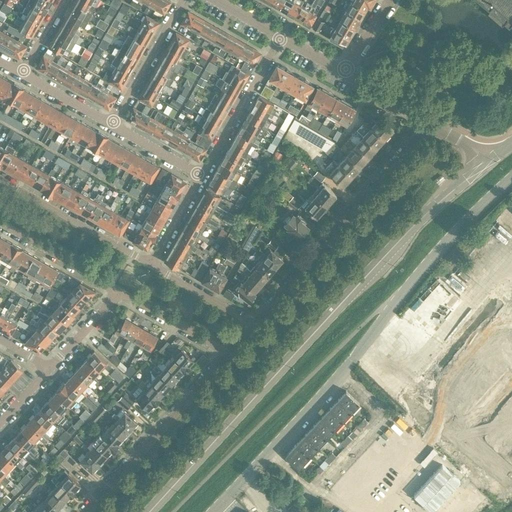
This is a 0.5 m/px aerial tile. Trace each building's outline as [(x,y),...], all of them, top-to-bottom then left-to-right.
[(33,0),(35,1),(48,8),(52,1),(49,0),(33,0)] [(75,0),(73,4),(86,11),(92,14),(96,7),(90,3),(84,0),(75,0)] [(149,0),(147,4),(155,9),(160,0),(149,0)] [(166,0),(160,0),(155,9),(164,14),(170,2),(166,0)] [(272,0),(270,4),(278,9),(283,0),(272,0)] [(283,0),(278,9),(286,13),(293,0),(283,0)] [(293,17),(300,5),(303,1),(300,0),(293,0),(286,13),(293,17)] [(312,12),(314,7),(316,3),(321,6),(324,0),(313,0),(310,6),(301,22),(309,26),(316,14),(312,12)] [(351,0),(351,1),(367,10),(369,6),(370,7),(373,1),(371,0),(353,0),(353,1),(351,0)] [(511,0),(476,0),(509,28),(511,24),(511,0)] [(35,1),(31,8),(43,15),(48,8),(35,1)] [(344,9),(345,10),(362,19),(367,10),(351,1),(349,4),(347,3),(345,4),(343,7),(344,9)] [(11,6),(4,2),(0,10),(7,13),(11,6)] [(293,17),(301,22),(310,6),(307,3),(304,8),(300,5),(293,17)] [(92,14),(86,11),(73,4),(69,11),(88,21),(92,14)] [(22,12),(27,15),(39,22),(43,15),(31,8),(26,5),(22,12)] [(333,8),(327,5),(324,10),(328,12),(329,13),(333,8)] [(328,12),(324,10),(323,9),(318,19),(322,21),(328,12)] [(345,10),(340,19),(355,27),(357,24),(358,24),(362,19),(345,10)] [(65,18),(78,25),(83,28),(88,21),(69,11),(65,18)] [(181,24),(189,29),(196,17),(187,12),(181,24)] [(113,16),(108,13),(104,20),(108,23),(113,16)] [(16,19),(23,23),(35,30),(39,22),(27,15),(24,20),(18,16),(16,19)] [(146,16),(142,23),(154,30),(158,23),(146,16)] [(204,21),(196,17),(189,29),(185,36),(188,38),(193,31),(197,33),(204,21)] [(61,25),(74,32),(79,35),(78,35),(80,32),(76,29),(78,25),(65,18),(61,25)] [(35,30),(23,23),(16,19),(14,22),(20,25),(21,25),(18,30),(31,37),(35,30)] [(312,28),(318,31),(324,35),(326,31),(320,27),(323,22),(322,21),(318,19),(312,28)] [(340,19),(335,28),(350,37),(355,27),(340,19)] [(197,33),(205,38),(212,26),(204,21),(197,33)] [(142,23),(137,30),(150,38),(154,30),(142,23)] [(57,32),(70,39),(75,43),(79,35),(74,32),(61,25),(57,32)] [(150,38),(137,30),(129,25),(127,29),(130,30),(128,35),(133,38),(146,45),(150,38)] [(205,38),(213,42),(219,30),(212,26),(205,38)] [(350,37),(335,28),(329,38),(342,45),(343,42),(346,43),(350,37)] [(213,42),(221,47),(227,35),(219,30),(213,42)] [(0,35),(0,47),(3,49),(9,37),(2,32),(0,35)] [(75,43),(70,39),(57,32),(53,40),(65,47),(71,50),(75,43)] [(176,33),(171,40),(184,47),(188,40),(176,33)] [(221,47),(229,51),(235,39),(227,35),(221,47)] [(3,49),(11,54),(18,42),(9,37),(3,49)] [(133,38),(129,45),(142,52),(146,45),(133,38)] [(229,51),(237,56),(243,44),(235,39),(229,51)] [(71,50),(65,47),(53,40),(49,47),(61,54),(64,49),(69,52),(71,50)] [(180,55),(180,54),(186,57),(189,51),(184,47),(171,40),(167,48),(180,55)] [(18,42),(11,54),(19,58),(26,46),(18,42)] [(237,56),(245,60),(252,49),(243,44),(237,56)] [(129,45),(125,52),(138,59),(142,52),(129,45)] [(167,48),(163,55),(175,62),(180,55),(167,48)] [(138,59),(125,52),(120,49),(115,56),(121,59),(133,67),(138,59)] [(242,65),(239,69),(239,70),(248,74),(259,55),(258,52),(252,49),(245,60),(242,65)] [(36,68),(45,73),(51,61),(56,53),(52,51),(50,54),(46,51),(36,68)] [(163,55),(159,62),(171,69),(175,62),(163,55)] [(53,77),(60,66),(64,58),(61,56),(59,59),(56,64),(51,61),(45,73),(53,77)] [(133,67),(121,59),(115,56),(111,63),(117,66),(129,74),(133,67)] [(167,76),(168,76),(173,79),(174,78),(175,79),(178,73),(171,69),(159,62),(155,69),(167,76)] [(60,82),(67,70),(70,66),(67,64),(64,68),(60,66),(53,77),(60,82)] [(239,69),(235,67),(232,65),(227,72),(231,75),(244,82),(248,74),(239,70),(239,69)] [(268,79),(277,84),(286,68),(280,66),(279,66),(276,65),(268,79)] [(117,66),(113,74),(125,81),(129,74),(117,66)] [(277,84),(286,89),(294,75),(291,73),(286,68),(277,84)] [(173,80),(167,76),(155,69),(151,77),(163,84),(163,83),(169,87),(173,80)] [(60,82),(69,87),(75,75),(67,70),(60,82)] [(125,81),(113,74),(108,81),(121,88),(125,81)] [(69,87),(77,91),(83,79),(75,75),(69,87)] [(231,75),(227,82),(240,89),(244,82),(231,75)] [(286,89),(296,94),(304,78),(298,76),(297,77),(294,75),(286,89)] [(0,80),(0,95),(2,97),(10,82),(2,77),(0,80)] [(151,77),(147,84),(159,91),(163,84),(151,77)] [(240,89),(227,82),(219,77),(215,85),(223,89),(235,96),(240,89)] [(85,96),(93,100),(102,85),(101,84),(104,80),(100,78),(95,86),(91,84),(85,96)] [(304,78),(296,94),(305,99),(313,85),(310,84),(310,83),(304,78)] [(77,91),(85,96),(91,84),(83,79),(77,91)] [(2,97),(10,101),(19,86),(14,83),(13,84),(10,82),(2,97)] [(107,93),(109,89),(112,85),(108,83),(106,87),(102,85),(93,100),(101,105),(107,93)] [(147,84),(143,91),(155,98),(159,91),(147,84)] [(260,94),(269,99),(271,95),(274,90),(265,85),(260,94)] [(10,101),(18,106),(26,91),(23,89),(23,88),(19,86),(10,101)] [(310,109),(312,105),(317,108),(327,91),(322,88),(321,89),(317,87),(305,106),(310,109)] [(223,89),(219,96),(231,103),(235,96),(223,89)] [(18,106),(26,110),(34,96),(26,91),(18,106)] [(138,98),(151,105),(155,108),(159,100),(155,98),(143,91),(138,98)] [(317,108),(327,113),(336,98),(331,95),(332,94),(327,91),(317,108)] [(107,93),(101,105),(109,110),(115,98),(107,93)] [(231,103),(219,96),(215,94),(211,101),(215,103),(227,111),(231,103)] [(276,110),(271,108),(273,104),(259,95),(254,103),(273,114),(276,110)] [(278,104),(280,100),(271,95),(269,99),(278,104)] [(26,110),(34,115),(42,100),(34,96),(26,110)] [(287,101),(281,98),(280,100),(278,104),(284,107),(287,101)] [(327,113),(336,119),(346,102),(341,99),(340,100),(336,98),(327,113)] [(34,115),(42,120),(50,105),(42,100),(34,115)] [(227,111),(215,103),(211,101),(207,108),(206,107),(206,108),(211,111),(223,118),(227,111)] [(346,102),(336,119),(346,124),(355,109),(350,106),(351,105),(346,102)] [(273,114),(254,103),(250,110),(265,119),(267,115),(271,117),(273,114)] [(50,105),(42,120),(50,124),(54,117),(58,119),(62,111),(50,105)] [(297,115),(299,110),(290,105),(287,110),(297,115)] [(126,120),(134,124),(141,112),(133,108),(126,120)] [(223,118),(211,111),(206,108),(201,115),(206,118),(219,125),(223,118)] [(270,122),(265,119),(250,110),(246,118),(266,130),(270,122)] [(50,124),(62,131),(70,116),(62,111),(58,119),(54,117),(50,124)] [(155,118),(154,120),(149,117),(142,129),(150,133),(157,122),(162,113),(158,111),(154,117),(155,118)] [(134,124),(142,129),(149,117),(141,112),(134,124)] [(314,115),(309,112),(306,117),(301,114),(299,119),(308,125),(312,118),(314,115)] [(289,113),(285,121),(289,123),(293,115),(289,113)] [(219,125),(206,118),(201,115),(197,122),(202,125),(215,132),(219,125)] [(62,131),(70,135),(78,121),(70,116),(62,131)] [(380,117),(371,126),(384,139),(393,129),(380,117)] [(246,118),(242,125),(256,134),(262,137),(266,130),(246,118)] [(322,124),(322,123),(312,118),(308,125),(318,131),(322,124)] [(294,119),(288,129),(294,133),(300,123),(294,119)] [(75,144),(78,140),(86,125),(78,121),(70,135),(67,140),(75,144)] [(280,128),(285,131),(289,123),(285,121),(280,128)] [(150,133),(158,138),(165,126),(157,122),(150,133)] [(300,123),(294,133),(300,137),(306,126),(300,123)] [(331,129),(322,124),(318,131),(327,135),(331,129)] [(78,140),(86,145),(94,130),(86,125),(78,140)] [(198,132),(202,135),(211,139),(215,132),(202,125),(198,132)] [(242,125),(237,133),(257,145),(260,140),(255,137),(256,134),(242,125)] [(158,138),(166,142),(173,131),(165,126),(158,138)] [(306,126),(300,137),(306,140),(312,130),(306,126)] [(371,126),(363,136),(376,148),(384,139),(371,126)] [(174,147),(181,135),(183,131),(175,127),(173,131),(166,142),(174,147)] [(276,135),(281,138),(285,131),(280,128),(276,135)] [(86,145),(94,149),(103,134),(98,131),(98,132),(94,130),(86,145)] [(312,130),(306,140),(313,144),(319,133),(312,130)] [(341,132),(337,130),(332,138),(337,141),(341,132)] [(248,149),(250,145),(256,148),(256,146),(258,147),(259,145),(257,145),(237,133),(233,140),(248,149)] [(319,133),(313,144),(319,147),(325,137),(319,133)] [(94,149),(102,154),(111,139),(107,137),(108,136),(103,134),(94,149)] [(174,147),(182,151),(189,140),(181,135),(174,147)] [(197,144),(190,156),(197,160),(197,159),(199,159),(211,139),(202,135),(197,144)] [(280,138),(276,135),(272,142),(276,145),(280,138)] [(363,137),(355,146),(368,158),(376,148),(363,136),(362,136),(363,137)] [(325,137),(319,147),(325,151),(333,143),(334,142),(325,137)] [(102,154),(110,159),(119,144),(111,139),(102,154)] [(182,151),(190,156),(197,144),(189,140),(182,151)] [(252,155),(246,152),(248,149),(233,140),(229,148),(244,156),(249,159),(252,155)] [(276,145),(272,142),(270,142),(266,149),(272,152),(276,145)] [(325,152),(330,157),(338,147),(333,143),(325,151),(325,152)] [(4,168),(12,153),(15,149),(7,144),(4,149),(0,155),(0,166),(4,168)] [(110,159),(118,163),(127,148),(119,144),(110,159)] [(355,146),(346,154),(360,167),(359,167),(368,158),(355,146)] [(118,163),(126,168),(135,153),(127,148),(118,163)] [(249,159),(244,156),(229,148),(225,155),(239,163),(243,165),(245,162),(247,163),(249,159)] [(79,157),(71,152),(68,158),(76,162),(79,157)] [(4,168),(12,173),(20,158),(12,153),(4,168)] [(126,168),(135,172),(143,158),(135,153),(126,168)] [(347,155),(338,165),(351,177),(360,167),(346,154),(346,155),(347,155)] [(243,165),(239,163),(225,155),(220,163),(240,174),(241,174),(245,167),(243,165)] [(268,159),(262,156),(258,164),(259,164),(264,167),(268,159)] [(20,158),(12,173),(23,179),(27,172),(24,170),(29,162),(20,158)] [(135,172),(143,177),(151,162),(143,158),(135,172)] [(92,164),(88,161),(84,167),(92,171),(94,168),(91,166),(92,164)] [(23,179),(31,184),(40,169),(29,162),(24,170),(27,172),(23,179)] [(151,162),(143,177),(151,182),(159,167),(151,162)] [(216,170),(231,178),(236,181),(240,174),(220,163),(216,170)] [(264,167),(259,164),(254,172),(259,175),(264,167)] [(351,177),(338,165),(329,174),(342,186),(351,177)] [(104,170),(95,166),(92,171),(100,176),(104,170)] [(31,184),(40,189),(48,174),(40,169),(31,184)] [(236,181),(231,178),(216,170),(212,177),(227,186),(232,189),(236,181)] [(254,172),(250,179),(255,182),(259,175),(254,172)] [(313,176),(320,182),(324,178),(317,172),(313,176)] [(42,191),(47,194),(56,178),(48,174),(40,189),(43,191),(42,191)] [(171,174),(166,182),(181,191),(186,182),(171,174)] [(232,189),(227,186),(212,177),(208,185),(228,197),(232,189)] [(52,196),(56,198),(64,183),(56,178),(47,194),(52,197),(52,196)] [(250,179),(245,186),(247,187),(251,189),(255,182),(250,179)] [(166,182),(161,191),(176,199),(176,200),(181,191),(166,182)] [(56,198),(64,203),(72,188),(64,183),(56,198)] [(336,195),(324,184),(322,183),(312,194),(326,206),(336,195)] [(64,203),(72,207),(80,192),(72,188),(64,203)] [(229,207),(217,201),(219,196),(206,188),(201,197),(223,209),(227,211),(229,207)] [(280,193),(290,202),(297,209),(301,204),(294,198),(284,189),(280,193)] [(161,191),(156,199),(171,208),(176,199),(161,191)] [(72,207),(80,212),(89,197),(80,192),(72,207)] [(246,197),(241,194),(235,204),(240,207),(246,197)] [(301,204),(304,207),(316,217),(326,206),(312,194),(307,199),(306,198),(301,204)] [(80,212),(88,216),(97,201),(89,197),(80,212)] [(201,197),(196,205),(210,213),(213,208),(221,213),(223,209),(201,197)] [(156,199),(152,208),(166,216),(171,208),(156,199)] [(104,226),(113,211),(118,202),(114,200),(110,206),(106,204),(105,206),(96,221),(104,226)] [(88,216),(96,221),(105,206),(97,201),(88,216)] [(196,205),(192,213),(216,226),(219,228),(221,225),(208,217),(210,213),(196,205)] [(121,235),(129,220),(135,210),(131,207),(125,218),(121,215),(112,230),(121,235)] [(162,225),(166,216),(152,208),(149,212),(145,210),(143,214),(147,216),(162,225)] [(104,226),(112,230),(121,215),(113,211),(104,226)] [(223,219),(231,225),(236,217),(227,211),(223,219)] [(192,213),(187,221),(201,229),(204,224),(214,230),(216,226),(192,213)] [(284,222),(288,226),(287,227),(296,235),(296,236),(296,237),(296,238),(296,239),(297,239),(298,239),(299,239),(300,239),(303,234),(302,233),(307,228),(306,227),(307,226),(304,223),(305,221),(297,214),(295,216),(292,213),(284,222)] [(147,216),(142,224),(157,233),(162,225),(147,216)] [(209,239),(199,233),(201,229),(187,221),(183,229),(196,237),(206,242),(209,239)] [(135,232),(137,233),(152,241),(152,242),(157,233),(142,224),(139,230),(137,228),(135,232)] [(240,246),(248,251),(260,229),(253,225),(240,246)] [(183,229),(178,237),(192,245),(196,237),(183,229)] [(226,232),(220,229),(216,237),(222,240),(226,232)] [(152,241),(137,233),(132,242),(147,250),(152,241)] [(270,239),(278,245),(279,246),(283,241),(275,234),(270,239)] [(0,237),(0,256),(8,242),(0,237)] [(187,253),(190,249),(194,251),(195,250),(200,253),(202,251),(192,245),(178,237),(173,245),(187,253)] [(270,239),(267,243),(274,249),(278,245),(270,239)] [(0,256),(8,261),(17,246),(8,242),(0,256)] [(173,245),(169,253),(183,261),(187,253),(173,245)] [(217,248),(211,245),(207,253),(213,256),(217,248)] [(13,271),(16,266),(25,251),(17,246),(8,261),(13,264),(10,269),(13,271)] [(254,265),(267,276),(275,268),(255,251),(251,247),(249,250),(257,258),(259,259),(254,265)] [(269,248),(264,254),(258,248),(255,251),(275,268),(282,259),(269,248)] [(16,266),(25,271),(33,256),(25,251),(16,266)] [(169,253),(164,261),(178,269),(181,265),(185,267),(187,263),(183,261),(169,253)] [(237,259),(228,254),(224,262),(233,266),(237,259)] [(31,279),(33,275),(41,261),(33,256),(25,271),(29,273),(27,277),(31,279),(30,279),(31,279)] [(34,282),(37,278),(41,280),(50,265),(41,261),(33,275),(31,279),(34,282)] [(208,264),(201,261),(197,269),(203,273),(208,264)] [(207,285),(209,286),(222,264),(218,262),(215,268),(216,268),(215,270),(209,267),(201,281),(202,282),(202,283),(206,285),(207,285)] [(254,265),(250,270),(242,263),(239,266),(247,273),(260,284),(267,276),(254,265)] [(222,264),(209,286),(212,288),(212,289),(216,291),(217,290),(218,291),(226,277),(220,274),(222,271),(225,266),(222,264)] [(50,265),(41,280),(50,285),(54,277),(58,270),(50,265)] [(199,281),(203,273),(197,269),(194,267),(190,276),(199,281)] [(58,270),(54,277),(60,281),(64,274),(58,270)] [(247,273),(240,281),(253,293),(253,292),(260,284),(247,273)] [(23,293),(25,289),(27,286),(19,281),(17,285),(14,289),(23,293)] [(253,293),(240,281),(233,290),(238,295),(239,293),(248,301),(255,293),(253,292),(253,293)] [(80,282),(73,289),(86,300),(95,291),(80,282)] [(25,289),(23,293),(31,298),(33,294),(25,289)] [(73,289),(67,296),(79,308),(86,300),(73,289)] [(231,301),(235,295),(226,290),(223,295),(231,301)] [(67,296),(60,303),(74,316),(74,315),(73,314),(79,308),(67,296)] [(0,313),(0,328),(1,330),(9,317),(11,313),(16,305),(12,303),(5,314),(1,312),(0,313)] [(74,316),(60,303),(54,310),(67,323),(74,316)] [(511,304),(496,324),(511,336),(511,304)] [(39,317),(45,320),(58,332),(65,325),(51,313),(48,316),(39,311),(37,315),(40,316),(39,317)] [(17,321),(12,318),(15,314),(11,313),(9,317),(1,330),(10,334),(17,321)] [(39,326),(38,327),(51,339),(57,332),(58,333),(58,332),(45,320),(39,317),(37,321),(32,318),(30,322),(39,326)] [(118,333),(123,336),(131,321),(125,317),(122,321),(120,320),(109,340),(113,342),(118,333)] [(140,326),(131,321),(123,336),(127,338),(123,346),(127,348),(129,344),(140,326)] [(140,326),(129,344),(133,346),(135,343),(140,345),(148,331),(140,326)] [(28,332),(32,334),(44,346),(51,339),(38,327),(35,330),(32,329),(30,329),(29,332),(28,331),(28,332)] [(10,334),(16,337),(19,331),(14,328),(10,334)] [(151,352),(149,350),(157,336),(148,331),(140,345),(145,348),(141,356),(146,359),(149,354),(151,352)] [(44,346),(32,334),(28,332),(26,335),(30,336),(24,343),(39,351),(44,346)] [(160,352),(164,348),(168,343),(164,339),(156,348),(160,352)] [(103,345),(111,353),(115,348),(107,341),(103,345)] [(101,343),(96,348),(108,359),(113,354),(101,343)] [(181,349),(173,357),(186,368),(193,360),(194,358),(190,354),(188,356),(181,349)] [(111,366),(94,351),(87,358),(100,370),(103,366),(107,370),(111,366)] [(0,367),(2,368),(0,369),(0,382),(5,388),(22,369),(12,359),(0,352),(0,367)] [(208,359),(203,353),(195,361),(200,367),(206,360),(208,359)] [(173,357),(166,365),(179,377),(184,372),(183,371),(186,368),(173,357)] [(80,365),(93,377),(99,383),(102,380),(98,376),(102,372),(100,370),(87,358),(80,365)] [(80,365),(74,373),(86,384),(93,377),(80,365)] [(166,365),(159,373),(172,385),(179,377),(166,365)] [(172,385),(159,373),(153,367),(150,371),(156,377),(151,381),(164,393),(172,385)] [(74,373),(67,380),(80,391),(86,384),(74,373)] [(135,382),(144,390),(157,402),(164,393),(151,381),(148,379),(145,383),(142,380),(142,381),(139,378),(135,382)] [(67,380),(61,387),(73,398),(80,391),(67,380)] [(67,406),(67,405),(70,408),(76,401),(73,398),(61,387),(54,394),(67,406)] [(157,402),(144,390),(136,398),(148,409),(149,408),(150,409),(157,402)] [(360,404),(346,391),(285,456),(299,469),(360,404)] [(125,393),(122,396),(131,405),(134,401),(125,393)] [(54,394),(47,401),(60,413),(67,406),(54,394)] [(131,405),(122,396),(118,401),(127,409),(131,405)] [(47,401),(41,408),(53,420),(60,413),(47,401)] [(103,406),(95,414),(99,418),(106,409),(103,406)] [(41,408),(34,415),(47,427),(53,420),(41,408)] [(85,409),(80,415),(85,419),(90,414),(85,409)] [(112,415),(117,419),(130,431),(137,423),(122,409),(117,414),(115,414),(113,413),(112,415)] [(87,422),(91,426),(99,418),(95,414),(87,422)] [(34,415),(28,422),(47,440),(49,437),(43,431),(47,427),(34,415)] [(117,419),(109,427),(122,439),(130,431),(117,419)] [(47,440),(28,422),(21,430),(34,441),(38,437),(44,443),(47,440)] [(109,427),(102,435),(115,448),(122,439),(109,427)] [(21,430),(15,437),(27,448),(29,450),(37,457),(40,454),(32,447),(33,447),(31,445),(34,441),(21,430)] [(102,435),(95,444),(107,456),(115,448),(102,435)] [(15,437),(8,444),(21,456),(27,448),(15,437)] [(8,444),(1,451),(14,463),(21,456),(8,444)] [(95,444),(87,452),(100,464),(107,456),(95,444)] [(37,457),(29,450),(26,454),(33,460),(37,457)] [(77,463),(68,455),(63,450),(59,454),(74,467),(77,463)] [(1,451),(0,452),(0,462),(7,470),(14,463),(1,451)] [(100,464),(87,452),(80,460),(93,472),(100,464)] [(336,456),(332,452),(325,460),(329,464),(336,456)] [(55,457),(61,463),(70,471),(74,467),(59,454),(55,457)] [(329,464),(325,460),(324,460),(319,465),(320,466),(324,469),(329,464)] [(0,462),(0,476),(7,482),(10,479),(4,474),(7,470),(0,462)] [(81,485),(68,473),(64,470),(56,479),(60,482),(73,494),(81,485)] [(29,484),(34,488),(41,480),(36,476),(29,484)] [(60,482),(56,479),(53,476),(51,479),(57,485),(52,490),(66,502),(73,494),(60,482)] [(29,484),(22,492),(26,495),(34,488),(29,484)] [(52,490),(45,498),(58,510),(66,502),(52,490)] [(45,498),(38,506),(44,511),(56,511),(58,510),(45,498)]
